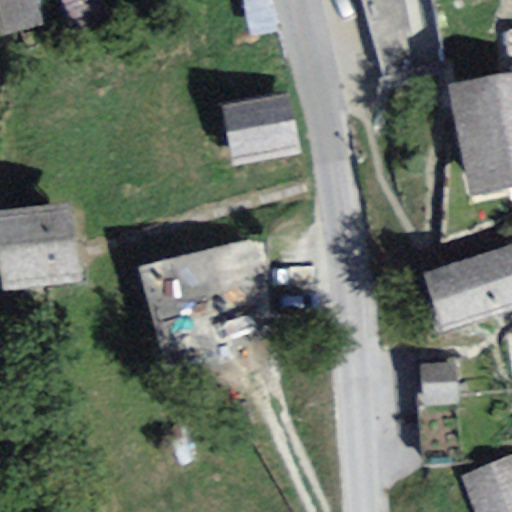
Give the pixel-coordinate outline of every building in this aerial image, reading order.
[(429,0),(359,0),(381,100),(447,86),(429,0)] [(511,90),(457,104),(482,206),(511,198),(511,90)] [(294,103),(238,113),(247,173),(304,164),(294,103)] [(90,217),(16,230),(29,302),(103,288),(90,217)] [(271,248),(159,277),(183,370),(295,340),(271,248)] [(511,268),(449,289),(465,339),(511,323),(511,268)] [(511,511),(511,468),(471,485),(481,511),(511,511)]
